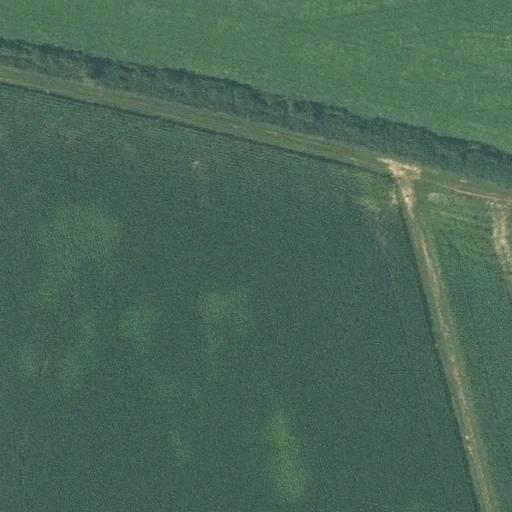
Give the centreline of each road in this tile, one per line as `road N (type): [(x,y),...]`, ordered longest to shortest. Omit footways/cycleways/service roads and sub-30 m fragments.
road 1 (track): [(511,189),(396,161),(485,511)]
road 2 (track): [(396,161),(0,69)]
